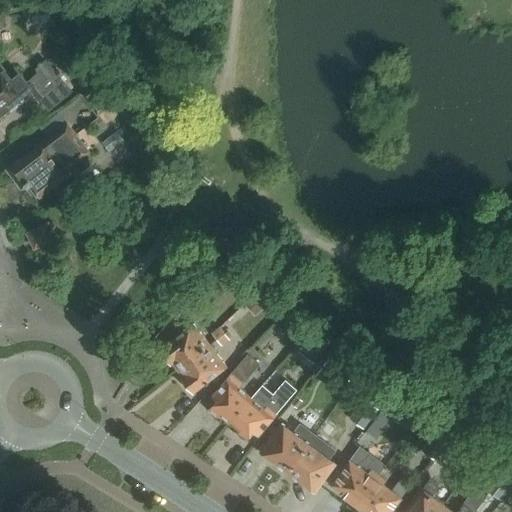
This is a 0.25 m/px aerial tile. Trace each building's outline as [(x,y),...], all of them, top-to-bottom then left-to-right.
[(60,80),(45,62),(36,69),(39,72),(27,83),(15,68),(6,76),(0,68),(0,114),(10,106),(12,108),(20,100),(19,98),(35,85),(43,95),(60,80)] [(118,100),(102,78),(81,94),(98,115),(118,100)] [(71,92),(61,81),(44,96),(54,107),(71,92)] [(88,152),(67,124),(45,141),(44,140),(6,169),(21,188),(27,183),(28,186),(30,185),(39,197),(70,174),(66,169),(88,152)] [(56,238),(48,222),(27,232),(34,248),(56,238)] [(177,371),(209,345),(192,323),(159,349),(177,371)] [(210,345),(209,345),(177,371),(193,392),(226,367),(213,350),(228,338),(220,328),(212,335),(216,340),(210,345)] [(306,350),(321,365),(337,349),(322,334),(306,350)] [(361,365),(340,349),(327,366),(348,382),(361,365)] [(229,422),(251,398),(239,389),(260,364),(248,354),(212,395),(217,400),(209,409),(217,416),(218,414),(229,422)] [(395,386),(368,366),(358,380),(375,393),(368,401),(365,399),(350,419),(363,429),(395,386)] [(264,383),(251,398),(229,422),(239,431),(238,433),(245,440),(253,430),(258,435),(277,413),(268,405),(277,395),(264,383)] [(390,400),(373,423),(383,430),(400,407),(390,400)] [(474,443),(444,421),(422,451),(434,460),(442,449),(460,462),(474,443)] [(287,472),(315,435),(300,424),(293,433),(280,423),(260,451),(276,463),(278,466),(280,468),(284,469),(287,472)] [(315,435),(287,472),(290,474),(292,477),(294,478),(298,479),(314,492),(335,464),(330,460),(337,451),(315,435)] [(485,489),(493,495),(511,470),(498,459),(493,466),(499,470),(485,489)] [(356,505),(378,475),(371,470),(368,474),(349,460),(330,485),(342,494),(341,495),(356,505)] [(511,469),(511,470),(493,495),(501,501),(511,485),(511,469)] [(385,480),(378,475),(356,505),(364,511),(390,511),(401,498),(382,484),(385,480)] [(402,511),(438,511),(444,504),(432,496),(439,486),(429,479),(422,488),(421,487),(402,511)]
